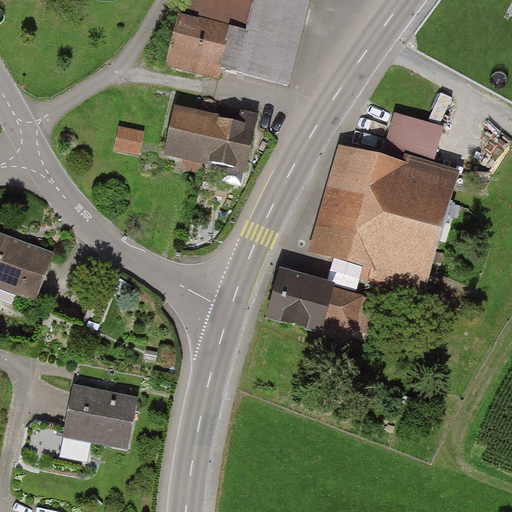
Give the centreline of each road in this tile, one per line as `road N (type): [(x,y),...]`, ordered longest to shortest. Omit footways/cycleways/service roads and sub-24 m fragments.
road 1 (secondary): [(405,0),(292,170),(230,311)]
road 2 (residential): [(230,311),(117,247),(68,200),(24,136)]
road 3 (secondary): [(230,311),(186,511)]
road 4 (residential): [(169,0),(127,61),(24,136)]
road 5 (track): [(511,489),(467,468),(457,438),(511,335)]
road 6 (track): [(511,129),(377,37)]
